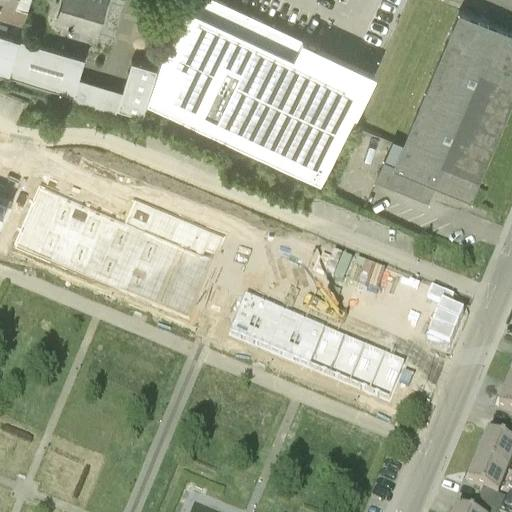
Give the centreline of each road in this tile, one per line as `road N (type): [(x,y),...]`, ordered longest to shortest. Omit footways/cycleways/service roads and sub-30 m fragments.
road 1 (residential): [(496,301),(97,139),(0,129)]
road 2 (unclassified): [(409,511),(496,301)]
